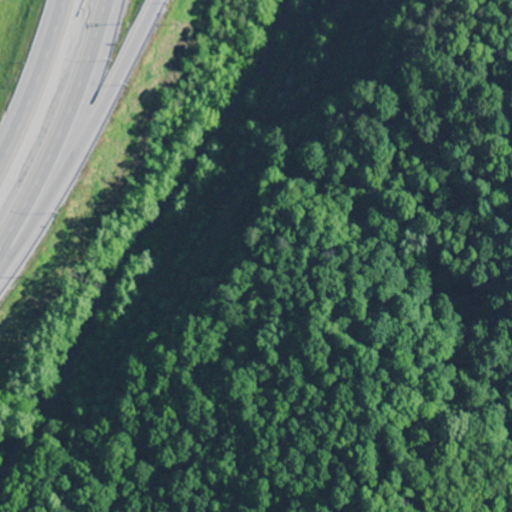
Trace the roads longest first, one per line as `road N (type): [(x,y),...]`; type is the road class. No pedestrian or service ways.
road 1 (trunk): [(0,283),(62,188),(158,0)]
road 2 (trunk): [(0,246),(66,115),(103,0)]
road 3 (trunk): [(58,0),(0,151)]
